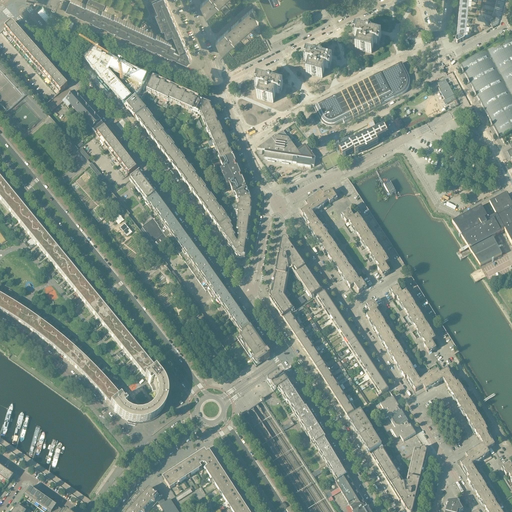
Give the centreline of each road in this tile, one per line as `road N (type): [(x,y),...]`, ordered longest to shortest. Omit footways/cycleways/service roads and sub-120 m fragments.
road 1 (residential): [(11,7),(111,121),(241,299)]
road 2 (residential): [(250,285),(121,113),(21,0)]
road 3 (secondary): [(208,397),(0,137)]
road 4 (secondary): [(0,152),(199,403)]
road 5 (residential): [(140,456),(76,380),(0,321)]
road 6 (residential): [(219,86),(388,0)]
road 7 (residential): [(393,511),(293,353)]
road 8 (residential): [(286,363),(379,511)]
road 9 (residential): [(333,176),(469,107)]
road 10 (residential): [(217,81),(84,26)]
road 11 (residential): [(278,205),(219,86)]
road 12 (residential): [(349,308),(278,205)]
road 13 (residential): [(402,274),(333,176)]
road 14 (residential): [(413,408),(444,395),(469,433),(468,444),(445,460)]
